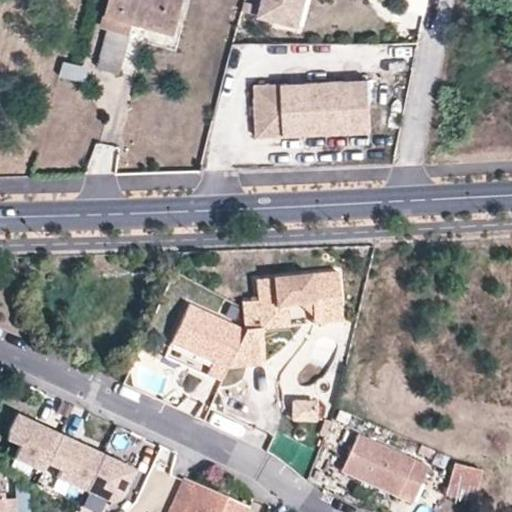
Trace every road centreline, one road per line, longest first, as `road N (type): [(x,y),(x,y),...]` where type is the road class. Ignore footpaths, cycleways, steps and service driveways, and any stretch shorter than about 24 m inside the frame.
road 1 (tertiary): [(511,194),(0,216)]
road 2 (residential): [(0,346),(247,456),(338,511)]
